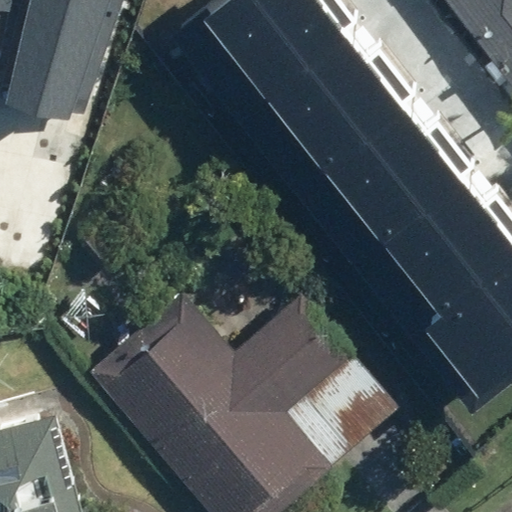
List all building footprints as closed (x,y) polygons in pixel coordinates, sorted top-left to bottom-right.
[(110,0),(27,0),(10,71),(83,87),(110,0)] [(423,331),(478,401),(511,374),(511,243),(319,0),(256,0),(220,29),(445,314),(423,331)] [(511,0),(448,0),(511,72),(511,0)] [(87,364),(217,511),(269,511),(399,399),(295,281),(229,338),(180,282),(87,364)] [(0,411),(0,511),(86,511),(67,400),(0,411)]
